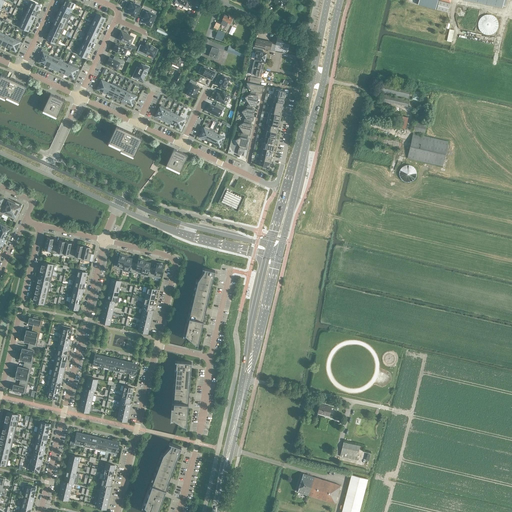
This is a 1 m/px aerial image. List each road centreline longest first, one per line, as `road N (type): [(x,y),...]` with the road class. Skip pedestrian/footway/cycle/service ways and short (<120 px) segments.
road 1 (residential): [(104,239),(39,511)]
road 2 (residential): [(40,227),(0,396)]
road 3 (residential): [(117,511),(156,345)]
road 4 (residential): [(156,345),(175,261),(104,239)]
road 5 (residential): [(209,357),(177,511)]
road 6 (secondary): [(304,137),(334,1)]
road 7 (secondary): [(216,511),(245,378)]
road 8 (unclassified): [(282,164),(310,32)]
road 9 (track): [(391,183),(409,110),(357,87)]
road 10 (secondary): [(269,255),(245,378)]
road 11 (secondary): [(245,378),(277,257)]
road 12 (track): [(391,183),(511,210)]
road 13 (residential): [(220,2),(206,42),(191,53),(189,31),(206,0)]
